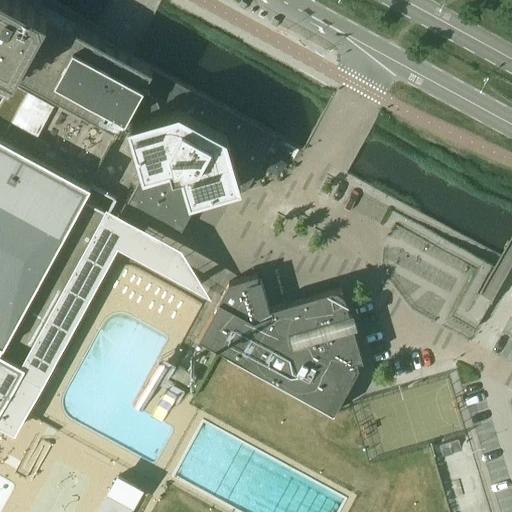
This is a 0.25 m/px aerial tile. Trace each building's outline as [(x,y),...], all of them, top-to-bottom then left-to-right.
[(29,0),(0,0),(0,61),(132,133),(143,171),(142,174),(137,171),(131,182),(136,184),(134,188),(126,204),(173,229),(181,213),(183,214),(185,214),(187,213),(188,212),(189,211),(190,210),(190,208),(190,206),(190,205),(189,204),(188,203),(187,202),(190,197),(240,183),(269,130),(111,45),(29,0)] [(119,128),(14,70),(0,95),(0,133),(88,182),(97,166),(119,128)] [(0,422),(13,429),(38,384),(20,374),(108,212),(87,200),(89,196),(84,193),(90,183),(0,134),(0,422)] [(228,282),(198,337),(227,353),(226,354),(332,413),(333,412),(358,366),(357,365),(355,359),(361,358),(361,359),(363,358),(341,286),(340,286),(341,287),(273,307),(272,306),(271,306),(272,307),(266,309),(256,275),(257,275),(257,274),(228,282)] [(172,376),(190,386),(196,376),(178,366),(172,376)] [(121,476),(103,510),(107,511),(130,511),(144,488),(121,476)]
